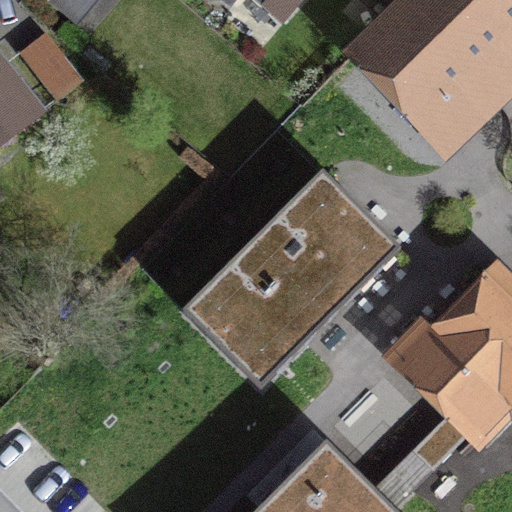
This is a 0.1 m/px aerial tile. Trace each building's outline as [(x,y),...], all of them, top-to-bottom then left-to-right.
[(299,0),(218,0),(259,40),(299,0)] [(511,0),(404,0),(357,45),(372,61),(430,122),(511,44),(511,0)] [(0,148),(42,119),(0,60),(0,148)] [(389,271),(323,205),(307,222),(196,332),(262,398),(387,273),(389,271)] [(511,297),(496,283),(487,292),(410,373),(477,437),(511,401),(511,297)] [(354,511),(325,482),(295,511),(354,511)]
